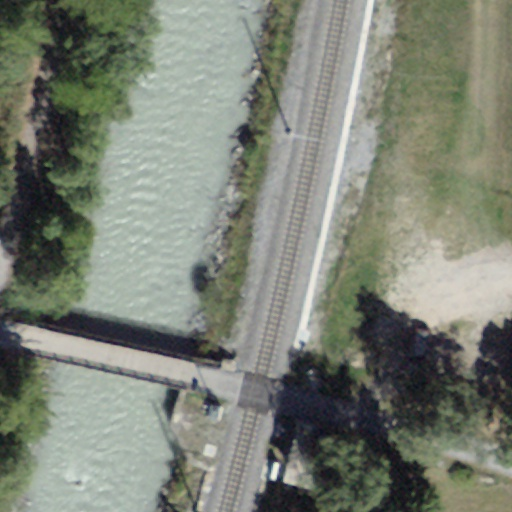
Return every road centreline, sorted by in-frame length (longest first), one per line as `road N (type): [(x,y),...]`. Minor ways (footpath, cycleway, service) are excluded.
road 1 (track): [(0,330),(511,450)]
road 2 (track): [(0,221),(56,0)]
